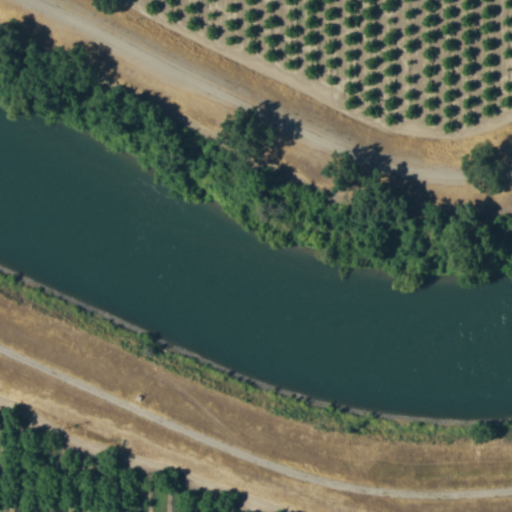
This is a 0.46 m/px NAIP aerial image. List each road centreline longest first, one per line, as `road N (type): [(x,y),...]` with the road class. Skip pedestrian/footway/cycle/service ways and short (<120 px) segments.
road 1 (residential): [(511,172),(397,167),(244,104),(34,0)]
road 2 (track): [(0,358),(331,499),(482,511)]
